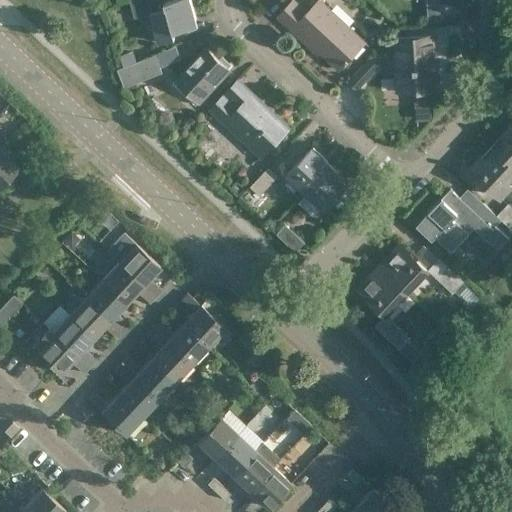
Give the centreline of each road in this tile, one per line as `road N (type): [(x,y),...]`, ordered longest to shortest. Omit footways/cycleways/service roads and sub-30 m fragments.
road 1 (tertiary): [(277,298),(0,36)]
road 2 (residential): [(395,174),(220,0)]
road 3 (residential): [(395,174),(480,85),(477,0)]
road 4 (residential): [(277,298),(395,174)]
road 5 (residential): [(121,509),(0,394)]
road 6 (tertiary): [(380,405),(277,298)]
road 7 (residential): [(279,511),(380,405)]
road 8 (tertiary): [(459,511),(380,405)]
